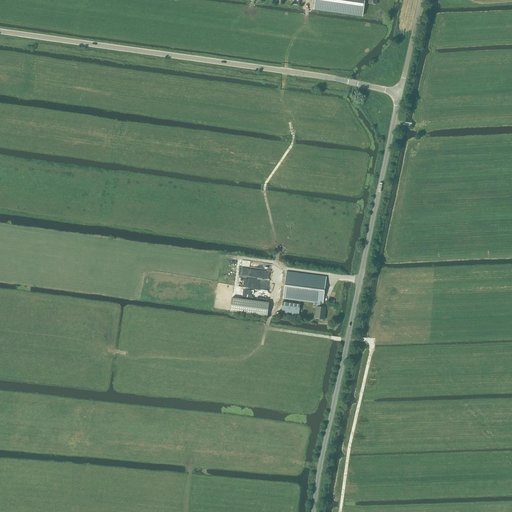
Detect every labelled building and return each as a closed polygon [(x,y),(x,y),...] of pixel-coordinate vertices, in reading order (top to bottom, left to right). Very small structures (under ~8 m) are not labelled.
[(315,0),(315,9),(363,16),(365,0),(369,0),(369,4),(376,5),(377,0),(315,0)] [(286,273),(283,298),(323,303),(326,278),(286,273)] [(269,302),(232,297),(230,311),(268,316),(269,302)] [(300,305),(283,302),(281,313),(299,315),(300,305)] [(325,308),(316,307),(315,319),(324,320),(325,308)]
